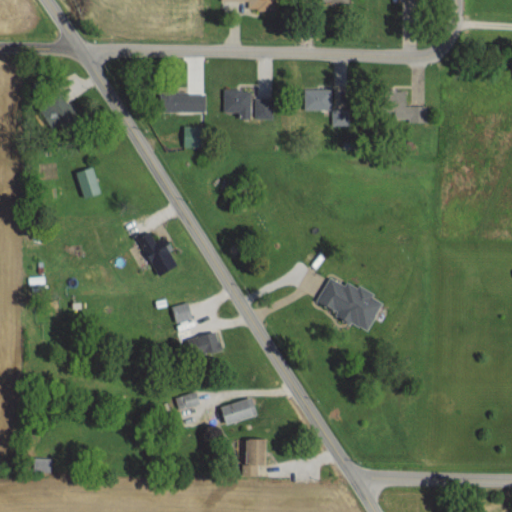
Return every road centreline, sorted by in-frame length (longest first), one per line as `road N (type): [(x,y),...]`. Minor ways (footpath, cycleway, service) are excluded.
road 1 (tertiary): [(375,511),(48,0)]
road 2 (residential): [(0,48),(408,56),(438,50)]
road 3 (tertiary): [(511,480),(354,478)]
